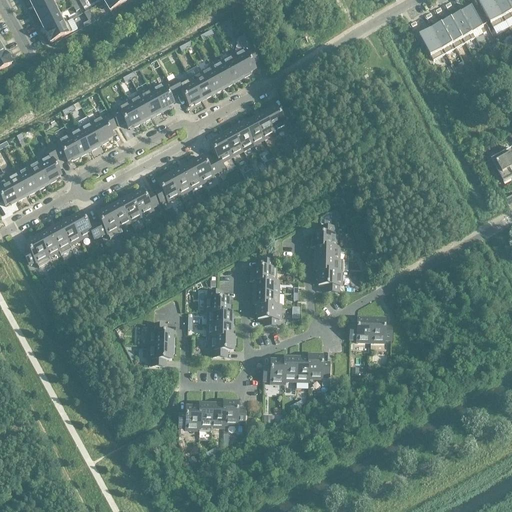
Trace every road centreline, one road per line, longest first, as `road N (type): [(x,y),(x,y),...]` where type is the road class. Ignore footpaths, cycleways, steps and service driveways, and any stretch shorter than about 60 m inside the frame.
road 1 (unclassified): [(416,0),(192,129)]
road 2 (residential): [(511,218),(326,324)]
road 3 (unclassified): [(192,129),(179,125),(79,178),(73,194)]
road 4 (unclassified): [(192,129),(191,141),(90,194),(73,194)]
road 5 (residential): [(234,386),(183,387),(183,349),(168,307)]
